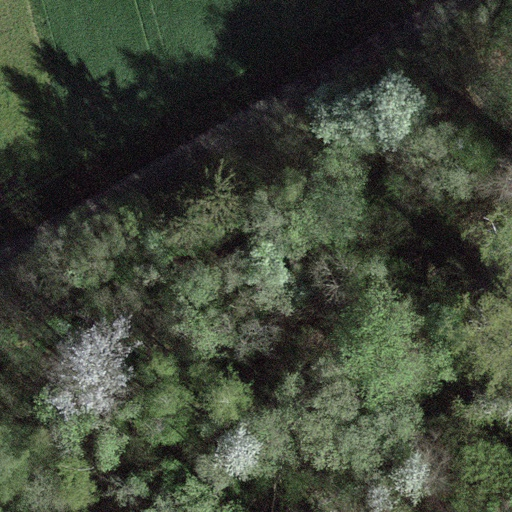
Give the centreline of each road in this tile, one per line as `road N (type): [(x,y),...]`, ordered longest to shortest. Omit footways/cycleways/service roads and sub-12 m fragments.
road 1 (track): [(0,240),(425,0)]
road 2 (track): [(333,511),(511,375)]
